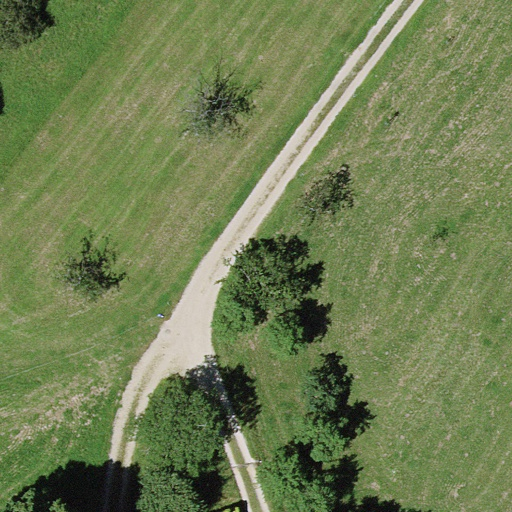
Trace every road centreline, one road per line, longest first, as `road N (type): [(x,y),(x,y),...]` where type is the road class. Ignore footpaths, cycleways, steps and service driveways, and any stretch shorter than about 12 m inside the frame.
road 1 (track): [(415,0),(273,199),(182,350),(214,398),(266,511)]
road 2 (track): [(182,350),(154,383),(125,511)]
